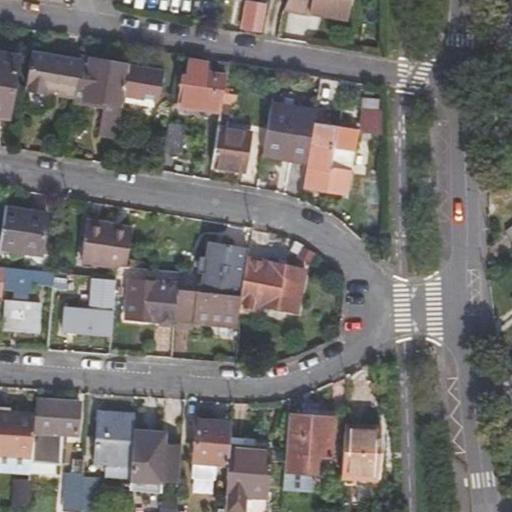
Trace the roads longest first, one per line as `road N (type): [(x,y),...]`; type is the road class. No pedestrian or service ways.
road 1 (residential): [(0,167),(285,213),(373,283),(375,304)]
road 2 (residential): [(375,304),(371,328),(320,371),(272,387),(226,392),(0,375)]
road 3 (residential): [(462,80),(401,77),(80,23)]
road 4 (residential): [(470,307),(462,80)]
road 5 (residential): [(487,511),(470,307)]
